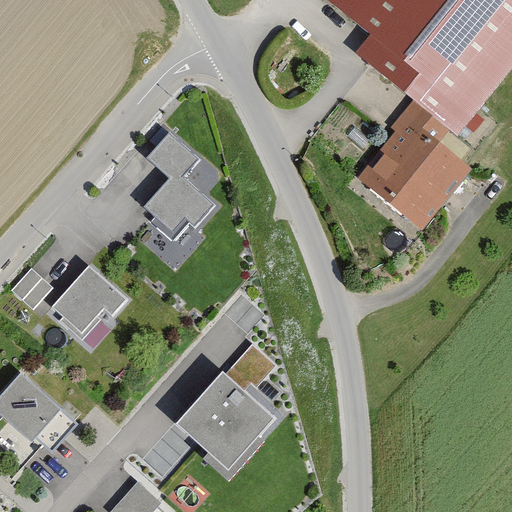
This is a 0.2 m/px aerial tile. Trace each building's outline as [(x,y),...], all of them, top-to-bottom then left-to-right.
[(511,0),(331,0),(371,33),(357,49),(458,132),(511,67),(511,0)] [(362,187),(418,230),(464,170),(408,128),(362,187)] [(200,159),(169,133),(144,159),(168,180),(143,208),(174,238),(187,224),(195,231),(216,206),(185,177),(200,159)] [(89,264),(52,307),(80,330),(103,305),(112,312),(125,295),(89,264)] [(32,267),(11,289),(33,308),(52,285),(32,267)] [(221,370),(174,423),(227,470),(274,417),(221,370)] [(73,419),(23,375),(0,401),(0,411),(45,451),(73,419)] [(151,511),(160,502),(140,485),(115,511),(151,511)]
